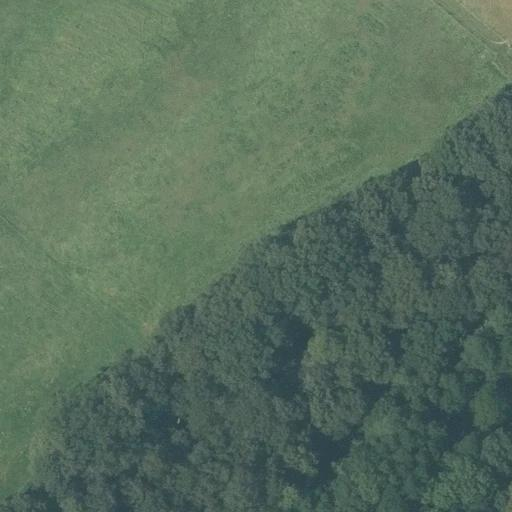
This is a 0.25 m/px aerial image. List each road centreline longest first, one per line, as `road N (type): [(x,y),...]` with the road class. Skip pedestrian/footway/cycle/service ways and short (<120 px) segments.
road 1 (unclassified): [(511,242),(415,311),(364,372),(302,467),(292,511)]
road 2 (track): [(364,372),(367,350),(511,150)]
